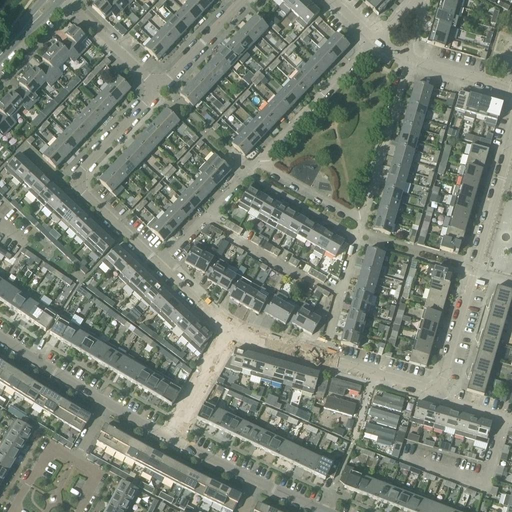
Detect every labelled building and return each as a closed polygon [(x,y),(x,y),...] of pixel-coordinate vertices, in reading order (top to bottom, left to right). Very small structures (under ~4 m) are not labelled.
[(121,13),(108,0),(106,0),(104,3),(100,0),(99,0),(92,8),(105,20),(111,14),(115,19),(121,13)] [(108,0),(121,13),(127,6),(122,2),(124,0),(108,0)] [(202,0),(190,0),(189,2),(202,14),(209,6),(202,0)] [(286,0),(283,4),(291,11),(301,0),(286,0)] [(301,0),(291,11),(298,19),(311,6),(304,0),(301,0)] [(385,8),(376,0),(368,0),(364,4),(378,17),(385,8)] [(376,0),(385,8),(393,1),(392,0),(376,0)] [(438,0),(438,2),(460,9),(462,0),(438,0)] [(145,2),(141,6),(146,10),(150,6),(145,2)] [(189,2),(182,10),(195,22),(202,14),(189,2)] [(438,2),(435,13),(457,19),(460,9),(438,2)] [(311,6),(298,19),(307,26),(319,13),(311,6)] [(182,10),(174,18),(187,30),(195,22),(182,10)] [(435,13),(432,23),(454,29),(457,19),(435,13)] [(255,17),(247,25),(260,38),(268,29),(255,17)] [(174,18),(167,26),(180,38),(187,30),(174,18)] [(432,23),(429,33),(451,40),(454,29),(432,23)] [(247,25),(239,33),(252,45),(260,38),(247,25)] [(167,26),(159,33),(172,46),(180,38),(167,26)] [(69,40),(65,44),(79,57),(85,51),(80,46),(86,40),(73,28),(65,36),(69,40)] [(127,33),(122,29),(118,33),(122,37),(127,33)] [(159,33),(152,41),(165,54),(172,46),(159,33)] [(239,33),(232,41),(245,53),(252,45),(239,33)] [(451,40),(429,33),(426,44),(448,50),(451,40)] [(336,35),(328,43),(341,55),(349,47),(336,35)] [(165,54),(152,41),(144,50),(157,62),(165,54)] [(232,41),(224,49),(237,61),(245,53),(232,41)] [(328,43),(321,51),(334,63),(341,55),(328,43)] [(57,44),(50,52),(63,65),(68,59),(73,63),(79,57),(65,44),(61,48),(57,44)] [(224,49),(217,57),(230,69),(237,61),(224,49)] [(321,51),(313,58),(326,71),(334,63),(321,51)] [(46,64),(42,68),(56,82),(62,75),(57,71),(63,65),(50,52),(42,61),(46,64)] [(217,57),(209,65),(222,77),(230,69),(217,57)] [(493,57),(492,63),(501,65),(502,60),(493,57)] [(313,58),(306,66),(319,79),(326,71),(313,58)] [(102,63),(105,66),(107,68),(111,63),(106,59),(102,63)] [(209,65),(202,73),(215,85),(222,77),(209,65)] [(306,66),(298,74),(311,86),(319,79),(306,66)] [(85,67),(82,70),(82,73),(84,75),(86,75),(90,71),(90,68),(88,67),(85,67)] [(34,69),(27,77),(40,89),(45,83),(50,88),(56,82),(42,68),(38,72),(34,69)] [(202,73),(195,80),(208,93),(215,85),(202,73)] [(298,74),(291,82),(304,94),(311,86),(298,74)] [(23,89),(19,93),(33,106),(39,100),(34,95),(40,89),(27,77),(19,85),(23,89)] [(117,78),(109,86),(122,98),(130,90),(117,78)] [(195,80),(187,88),(200,100),(208,93),(195,80)] [(291,82),(283,90),(296,102),(304,94),(291,82)] [(415,84),(412,95),(429,100),(432,89),(415,84)] [(109,86),(102,94),(115,106),(122,98),(109,86)] [(200,100),(187,88),(179,96),(192,109),(200,100)] [(65,90),(53,102),(58,106),(69,94),(65,90)] [(283,90),(276,98),(289,110),(296,102),(283,90)] [(11,93),(3,101),(17,114),(22,108),(27,112),(33,106),(19,93),(15,97),(11,93)] [(454,110),(465,113),(469,97),(465,96),(465,95),(459,93),(454,110)] [(102,94),(95,102),(108,114),(115,106),(102,94)] [(412,95),(409,106),(426,111),(429,100),(412,95)] [(474,121),(475,116),(480,99),(475,97),(474,98),(469,97),(465,113),(463,118),(474,121)] [(276,98),(268,106),(282,118),(289,110),(276,98)] [(475,116),(486,119),(490,103),(485,102),(486,101),(480,99),(475,116)] [(0,121),(5,126),(10,131),(16,124),(11,119),(17,114),(3,101),(0,104),(0,121)] [(95,102),(87,110),(100,122),(108,114),(95,102)] [(490,103),(486,119),(496,122),(501,105),(495,103),(495,104),(490,103)] [(268,106),(261,114),(274,126),(282,118),(268,106)] [(409,106),(406,116),(423,121),(426,111),(409,106)] [(45,110),(41,114),(46,118),(50,115),(45,110)] [(87,110),(80,117),(93,130),(100,122),(87,110)] [(166,111),(158,119),(171,131),(179,123),(166,111)] [(261,114),(254,121),(267,134),(274,126),(261,114)] [(406,116),(403,126),(420,131),(423,121),(406,116)] [(80,117),(72,125),(85,138),(93,130),(80,117)] [(158,119),(151,127),(164,139),(171,131),(158,119)] [(0,133),(4,137),(10,131),(5,126),(0,121),(0,133)] [(254,121),(246,129),(259,142),(267,134),(254,121)] [(72,125),(65,133),(78,146),(85,138),(72,125)] [(403,126),(400,137),(417,142),(420,131),(403,126)] [(151,127),(143,134),(156,147),(164,139),(151,127)] [(246,129),(239,137),(252,149),(259,142),(246,129)] [(65,133),(57,141),(70,153),(78,146),(65,133)] [(143,134),(136,142),(149,155),(156,147),(143,134)] [(252,149),(239,137),(231,145),(244,158),(252,149)] [(400,137),(397,148),(414,152),(417,142),(400,137)] [(57,141),(50,149),(63,161),(70,153),(57,141)] [(136,142),(129,150),(142,162),(149,155),(136,142)] [(471,146),(468,157),(484,161),(485,157),(486,157),(488,151),(471,146)] [(397,148),(394,158),(411,163),(414,152),(397,148)] [(63,161),(50,149),(42,157),(55,170),(63,161)] [(129,150),(121,158),(134,170),(142,162),(129,150)] [(214,154),(206,164),(210,168),(223,180),(231,172),(226,167),(221,163),(218,160),(218,159),(214,154)] [(4,170),(13,178),(27,163),(19,155),(4,170)] [(468,157),(465,167),(482,172),(484,167),(483,166),(484,161),(468,157)] [(121,158),(114,166),(127,178),(134,170),(121,158)] [(394,158),(391,168),(408,173),(411,163),(394,158)] [(20,185),(23,183),(35,170),(27,163),(13,178),(20,185)] [(114,166),(106,174),(119,186),(127,178),(114,166)] [(465,167),(462,177),(478,182),(479,177),(480,178),(482,172),(465,167)] [(210,168),(202,175),(215,188),(223,180),(210,168)] [(391,168),(388,179),(405,183),(408,173),(391,168)] [(23,183),(31,190),(43,177),(35,170),(23,183)] [(119,186),(106,174),(98,182),(111,194),(119,186)] [(202,175),(195,183),(208,196),(215,188),(202,175)] [(31,190),(39,197),(51,185),(43,177),(31,190)] [(462,177),(459,188),(476,193),(478,187),(477,187),(478,182),(462,177)] [(388,179),(385,189),(402,194),(405,183),(388,179)] [(195,183),(188,191),(201,203),(208,196),(195,183)] [(36,200),(44,208),(59,192),(51,185),(39,197),(36,200)] [(452,197),(456,198),(472,203),(473,198),(474,198),(476,193),(459,188),(455,187),(452,197)] [(240,204),(249,210),(258,194),(248,189),(240,204)] [(385,189),(382,199),(399,204),(402,194),(385,189)] [(188,191),(180,199),(193,211),(201,203),(188,191)] [(44,208),(52,215),(66,200),(59,192),(44,208)] [(249,210),(259,215),(268,200),(258,194),(249,210)] [(456,198),(453,209),(470,214),(472,208),(471,208),(472,203),(456,198)] [(180,199),(173,207),(186,219),(193,211),(180,199)] [(382,199),(379,210),(396,215),(399,204),(382,199)] [(52,215),(60,223),(74,207),(66,200),(52,215)] [(259,215),(268,221),(277,205),(268,200),(259,215)] [(277,205),(268,221),(266,224),(276,229),(286,210),(277,205)] [(60,223),(67,230),(82,214),(74,207),(60,223)] [(173,207),(165,215),(178,227),(186,219),(173,207)] [(453,209),(450,219),(466,224),(467,219),(468,219),(470,214),(453,209)] [(296,216),(286,210),(276,229),(285,235),(287,231),(296,216)] [(379,210),(376,220),(393,225),(396,215),(379,210)] [(67,230),(75,237),(90,222),(82,214),(67,230)] [(165,215),(158,223),(171,235),(178,227),(165,215)] [(287,231),(296,237),(305,221),(296,216),(287,231)] [(171,235),(158,223),(154,219),(146,227),(163,243),(171,235)] [(450,219),(447,229),(464,234),(466,229),(465,229),(466,224),(450,219)] [(393,225),(376,220),(372,231),(390,236),(393,225)] [(223,227),(236,234),(239,229),(226,221),(223,227)] [(296,237),(306,242),(315,227),(305,221),(296,237)] [(75,237),(83,245),(98,229),(90,222),(75,237)] [(306,242),(315,247),(324,232),(315,227),(306,242)] [(83,245),(91,252),(106,237),(98,229),(83,245)] [(447,229),(444,239),(444,240),(460,244),(461,240),(462,240),(464,234),(447,229)] [(334,237),(324,232),(315,247),(313,252),(322,257),(325,253),(334,237)] [(106,237),(91,252),(99,260),(114,244),(106,237)] [(334,237),(325,253),(334,258),(343,243),(334,237)] [(444,240),(444,239),(442,239),(439,250),(452,254),(457,255),(457,253),(458,253),(460,244),(444,240)] [(206,248),(196,243),(184,264),(194,269),(203,254),(206,248)] [(109,271),(113,267),(125,255),(117,247),(101,264),(109,271)] [(367,250),(364,261),(381,266),(384,255),(367,250)] [(4,258),(3,259),(10,264),(14,259),(7,254),(4,258)] [(194,269),(203,275),(210,263),(211,263),(213,259),(212,259),(203,254),(194,269)] [(113,267),(121,275),(133,262),(125,255),(113,267)] [(213,259),(211,263),(210,263),(203,275),(204,275),(204,274),(209,277),(207,281),(216,287),(225,271),(228,266),(214,258),(213,257),(212,259),(213,259)] [(364,261),(361,271),(378,276),(381,266),(364,261)] [(118,278),(126,285),(140,270),(133,262),(121,275),(118,278)] [(80,264),(76,268),(85,275),(88,272),(80,264)] [(425,279),(432,281),(432,280),(448,285),(451,276),(451,274),(447,273),(434,269),(435,267),(429,266),(425,279)] [(241,277),(245,270),(241,268),(238,272),(237,275),(241,277)] [(126,285),(134,293),(148,277),(140,270),(126,285)] [(216,287),(226,292),(233,280),(235,277),(225,271),(216,287)] [(314,271),(311,277),(323,284),(326,278),(314,271)] [(361,271),(358,281),(375,286),(378,276),(361,271)] [(233,280),(226,292),(227,292),(231,295),(229,299),(239,304),(248,289),(251,284),(236,275),(235,277),(233,280)] [(134,293),(141,300),(156,285),(148,277),(134,293)] [(0,282),(0,301),(0,302),(12,284),(3,278),(0,282)] [(432,281),(429,291),(446,296),(448,290),(447,290),(448,285),(432,280),(432,281)] [(358,281),(355,292),(372,297),(375,286),(358,281)] [(0,302),(9,308),(21,290),(12,284),(0,302)] [(141,300),(149,308),(164,292),(156,285),(141,300)] [(465,376),(466,377),(466,378),(467,378),(468,379),(467,380),(468,380),(469,380),(466,392),(483,397),(485,389),(484,389),(486,384),(487,385),(490,373),(489,373),(490,369),(491,369),(495,354),(494,354),(496,350),(497,350),(500,339),(499,338),(500,334),(501,334),(505,320),(504,319),(506,315),(507,315),(510,304),(509,304),(510,299),(511,300),(511,296),(511,291),(496,287),(493,299),(491,299),(492,298),(491,298),(491,299),(490,299),(489,299),(488,300),(487,300),(486,301),(486,302),(485,303),(485,304),(485,305),(485,306),(485,307),(486,308),(486,309),(487,309),(487,310),(487,311),(488,311),(488,310),(489,311),(483,334),(481,333),(482,332),(481,332),(481,333),(480,334),(479,334),(478,334),(477,335),(476,336),(475,337),(475,338),(475,339),(475,340),(475,341),(476,342),(476,343),(477,344),(478,344),(477,346),(478,346),(478,345),(479,345),(473,368),(471,368),(472,367),(471,367),(471,368),(470,368),(469,368),(468,369),(467,370),(466,370),(466,371),(465,372),(465,373),(465,374),(465,376)] [(76,292),(84,298),(87,294),(79,288),(76,292)] [(239,304),(248,310),(257,294),(248,289),(239,304)] [(9,308),(18,314),(30,296),(21,290),(9,308)] [(429,291),(426,301),(442,306),(444,301),(445,301),(446,296),(429,291)] [(149,308),(157,315),(172,299),(164,292),(149,308)] [(355,292),(352,302),(369,307),(372,297),(355,292)] [(265,315),(272,303),(257,294),(248,310),(258,315),(260,311),(265,314),(265,315)] [(18,314),(27,320),(39,303),(30,296),(18,314)] [(157,315),(165,322),(180,307),(172,299),(157,315)] [(265,315),(275,320),(284,305),(274,299),(272,303),(265,315)] [(426,301),(423,311),(440,316),(442,311),(441,311),(442,306),(426,301)] [(352,302),(349,312),(366,317),(369,307),(352,302)] [(27,320),(36,326),(48,309),(39,303),(27,320)] [(292,325),(299,313),(284,305),(275,320),(285,326),(287,322),(292,324),(292,325)] [(173,330),(176,327),(188,314),(180,307),(165,322),(173,330)] [(48,309),(36,326),(36,327),(44,334),(45,333),(57,315),(48,309)] [(292,325),(302,331),(311,315),(301,309),(299,313),(292,325)] [(423,311),(420,322),(436,326),(438,322),(439,322),(440,316),(423,311)] [(349,312),(346,323),(363,328),(366,317),(349,312)] [(176,327),(183,334),(195,322),(188,314),(176,327)] [(128,315),(125,318),(134,325),(136,321),(128,315)] [(311,315),(302,331),(311,336),(320,321),(311,315)] [(402,317),(397,315),(394,325),(399,327),(402,317)] [(49,336),(59,341),(70,322),(60,317),(49,336)] [(59,341),(68,346),(79,328),(70,322),(59,341)] [(195,322),(183,334),(181,337),(188,344),(191,341),(203,329),(195,322)] [(420,322),(417,332),(434,337),(436,332),(435,331),(436,326),(420,322)] [(346,323),(343,333),(360,338),(363,328),(346,323)] [(68,346),(78,352),(88,333),(79,328),(68,346)] [(203,329),(191,341),(188,344),(200,356),(207,344),(206,344),(205,343),(211,337),(203,329)] [(417,332),(414,343),(430,347),(432,342),(433,343),(434,337),(417,332)] [(78,352),(87,357),(96,342),(98,339),(88,333),(78,352)] [(360,338),(343,333),(340,344),(357,349),(360,338)] [(87,357),(96,363),(105,348),(96,342),(87,357)] [(414,343),(411,353),(428,358),(430,352),(429,352),(430,347),(414,343)] [(96,363),(106,368),(116,350),(107,344),(105,348),(96,363)] [(106,368),(115,374),(126,355),(116,350),(106,368)] [(240,374),(241,370),(246,353),(235,350),(232,359),(230,358),(231,358),(230,358),(224,369),(240,374)] [(241,370),(251,373),(256,356),(246,353),(241,370)] [(428,358),(411,353),(408,364),(424,368),(426,363),(427,363),(428,358)] [(115,374),(124,379),(135,360),(126,355),(115,374)] [(250,377),(260,380),(266,359),(256,356),(251,373),(250,377)] [(260,380),(271,383),(277,362),(266,359),(260,380)] [(124,379),(134,385),(145,366),(135,360),(124,379)] [(281,386),(282,382),(287,365),(277,362),(271,383),(281,386)] [(0,376),(0,384),(5,388),(15,372),(12,370),(13,369),(7,365),(0,376)] [(282,382),(293,385),(297,368),(287,365),(282,382)] [(134,385),(143,390),(154,371),(145,366),(134,385)] [(297,368),(293,385),(291,390),(302,393),(308,371),(297,368)] [(143,390),(152,395),(163,377),(154,371),(143,390)] [(319,374),(308,371),(302,393),(313,396),(319,374)] [(5,388),(15,394),(25,377),(19,373),(18,374),(15,372),(5,388)] [(511,376),(508,375),(503,393),(507,394),(511,378),(511,376)] [(15,394),(24,400),(34,384),(30,382),(31,380),(25,377),(15,394)] [(152,395),(162,401),(173,382),(163,377),(152,395)] [(361,387),(330,380),(327,393),(343,398),(345,391),(360,395),(361,387)] [(496,381),(494,387),(493,389),(502,392),(505,384),(496,381)] [(173,382),(162,401),(171,408),(182,388),(173,382)] [(24,400),(33,405),(44,388),(38,384),(37,386),(34,384),(24,400)] [(33,405),(42,411),(52,395),(49,393),(50,392),(44,388),(33,405)] [(317,392),(312,408),(319,410),(324,395),(317,392)] [(42,411),(52,417),(62,399),(56,396),(55,397),(52,395),(42,411)] [(268,396),(264,404),(274,408),(276,404),(278,400),(268,396)] [(386,401),(373,397),(371,406),(400,413),(402,406),(399,405),(401,400),(388,396),(386,401)] [(357,406),(328,398),(325,409),(354,417),(357,406)] [(52,417),(61,422),(70,406),(67,405),(68,403),(62,399),(52,417)] [(409,422),(422,426),(428,406),(417,403),(413,419),(410,418),(409,422)] [(196,421),(207,425),(214,409),(204,404),(196,421)] [(61,422),(70,428),(81,411),(75,407),(74,408),(70,406),(61,422)] [(422,426),(433,429),(439,409),(428,406),(422,426)] [(7,412),(13,416),(16,411),(10,407),(7,412)] [(207,425),(216,429),(224,414),(214,409),(207,425)] [(443,432),(444,428),(449,412),(439,409),(433,429),(443,432)] [(216,429),(226,434),(235,415),(225,410),(224,414),(216,429)] [(399,418),(372,410),(369,417),(377,420),(376,423),(386,426),(387,423),(397,426),(399,418)] [(16,411),(13,416),(20,420),(23,415),(16,411)] [(81,411),(70,428),(80,434),(89,418),(86,416),(87,414),(81,411)] [(444,428),(455,431),(459,415),(449,412),(444,428)] [(226,434),(236,439),(245,419),(235,415),(226,434)] [(454,435),(464,438),(470,418),(459,415),(455,431),(454,435)] [(464,438),(474,441),(480,421),(470,418),(464,438)] [(26,424),(32,428),(35,423),(29,419),(26,424)] [(236,439),(246,443),(255,424),(245,419),(236,439)] [(14,421),(7,432),(25,443),(27,439),(29,440),(33,432),(14,421)] [(480,421),(474,441),(487,445),(488,441),(486,441),(491,424),(480,421)] [(32,428),(42,433),(45,428),(35,423),(32,428)] [(246,443),(255,448),(264,429),(255,424),(246,443)] [(396,433),(367,425),(364,435),(378,439),(375,446),(391,450),(396,433)] [(96,443),(106,448),(116,431),(110,427),(109,429),(105,427),(96,443)] [(42,433),(51,439),(54,434),(45,428),(42,433)] [(255,448),(265,452),(274,433),(264,429),(255,448)] [(106,448),(115,454),(124,437),(121,436),(122,434),(116,431),(106,448)] [(7,432),(1,443),(18,453),(19,453),(21,449),(23,450),(26,443),(25,443),(7,432)] [(265,452),(275,457),(284,438),(274,433),(265,452)] [(51,439),(61,445),(63,440),(54,434),(51,439)] [(419,437),(408,434),(406,441),(417,444),(419,437)] [(115,454),(125,459),(135,441),(128,438),(128,439),(124,437),(115,454)] [(275,457),(285,462),(294,443),(284,438),(275,457)] [(63,440),(61,445),(70,450),(73,445),(63,440)] [(125,459),(135,464),(143,448),(140,446),(141,444),(135,441),(125,459)] [(0,444),(0,456),(12,463),(15,459),(16,460),(20,454),(19,453),(18,453),(1,443),(0,444)] [(285,462),(295,466),(304,447),(294,443),(285,462)] [(395,443),(390,457),(397,459),(400,450),(402,445),(395,443)] [(440,443),(438,450),(448,453),(450,449),(450,446),(440,443)] [(295,466),(305,471),(312,456),(314,452),(304,447),(295,466)] [(135,464),(144,469),(154,451),(148,448),(147,450),(143,448),(135,464)] [(151,479),(154,474),(162,458),(159,456),(160,455),(154,451),(144,469),(142,474),(151,479)] [(87,460),(96,465),(99,460),(89,455),(87,460)] [(0,469),(6,473),(7,473),(9,469),(10,470),(14,464),(12,463),(0,456),(0,469)] [(305,471),(314,476),(322,460),(312,456),(305,471)] [(322,460),(314,476),(325,481),(327,476),(333,479),(339,464),(323,457),(322,460)] [(154,474),(163,479),(173,461),(167,458),(166,460),(162,458),(154,474)] [(96,465),(106,470),(109,466),(99,460),(96,465)] [(163,479),(173,484),(182,468),(178,466),(179,465),(173,461),(163,479)] [(106,470),(116,476),(118,471),(109,466),(106,470)] [(343,489),(354,493),(360,477),(362,473),(345,466),(339,482),(345,484),(343,489)] [(173,484),(183,489),(192,471),(186,468),(185,470),(182,468),(173,484)] [(0,469),(0,482),(0,483),(1,483),(3,479),(5,480),(8,474),(7,473),(6,473),(0,469)] [(116,476),(125,481),(128,476),(118,471),(116,476)] [(183,489),(193,494),(201,478),(198,476),(198,474),(192,471),(183,489)] [(128,476),(125,481),(132,485),(135,480),(128,476)] [(354,493),(364,496),(370,480),(360,477),(354,493)] [(193,494),(202,499),(211,481),(205,478),(204,479),(201,478),(193,494)] [(364,496),(374,500),(380,484),(370,480),(364,496)] [(202,499),(212,504),(220,487),(217,486),(218,484),(211,481),(202,499)] [(374,500),(384,504),(392,484),(382,481),(380,484),(374,500)] [(118,491),(116,495),(115,495),(133,505),(140,493),(120,482),(116,490),(118,491)] [(138,488),(145,492),(147,487),(141,483),(138,488)] [(384,504),(394,508),(402,488),(392,484),(384,504)] [(147,487),(145,492),(151,495),(154,490),(147,487)] [(212,504),(222,509),(231,490),(224,487),(224,489),(220,487),(212,504)] [(394,508),(405,511),(412,492),(402,488),(394,508)] [(231,490),(222,509),(229,511),(232,511),(240,497),(236,495),(237,493),(231,490)] [(405,511),(404,511),(416,511),(423,496),(412,492),(405,511)] [(158,498),(164,502),(167,497),(160,493),(158,498)] [(112,501),(110,505),(110,506),(121,511),(129,511),(133,505),(115,495),(116,495),(114,494),(111,500),(112,501)] [(416,511),(428,511),(433,500),(423,496),(416,511)] [(511,497),(510,497),(505,496),(502,507),(507,508),(511,509),(511,497)] [(167,497),(164,502),(171,505),(173,500),(167,497)] [(428,511),(439,511),(443,504),(433,500),(428,511)]
